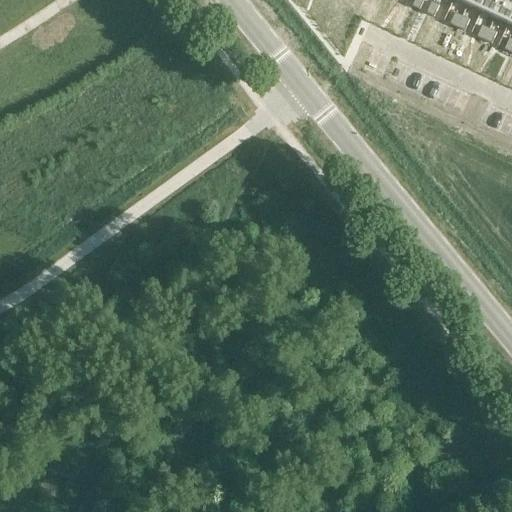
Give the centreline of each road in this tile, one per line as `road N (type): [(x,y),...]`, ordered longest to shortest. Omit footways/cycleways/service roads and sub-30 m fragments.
road 1 (residential): [(298,89),(0,307)]
road 2 (tertiary): [(511,345),(298,89)]
